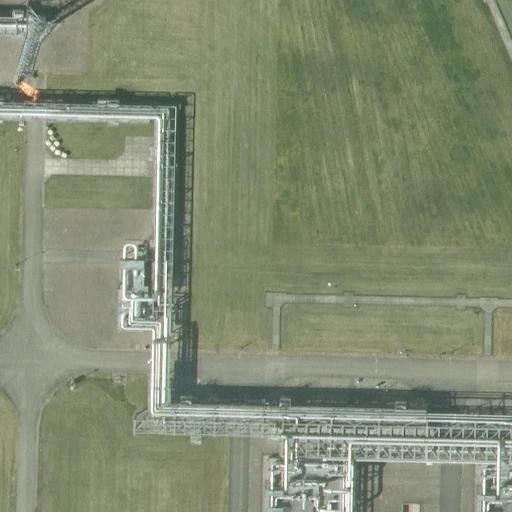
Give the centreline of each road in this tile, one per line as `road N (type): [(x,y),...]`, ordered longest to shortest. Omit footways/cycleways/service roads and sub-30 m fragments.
road 1 (unknown): [(33,72),(39,362),(30,511)]
road 2 (unknown): [(449,511),(453,371)]
